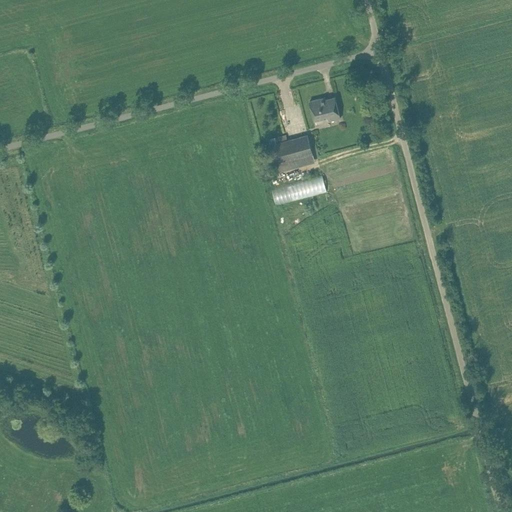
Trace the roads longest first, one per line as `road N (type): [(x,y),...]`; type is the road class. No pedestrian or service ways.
road 1 (unclassified): [(499,511),(380,51)]
road 2 (unclassified): [(380,51),(0,145)]
